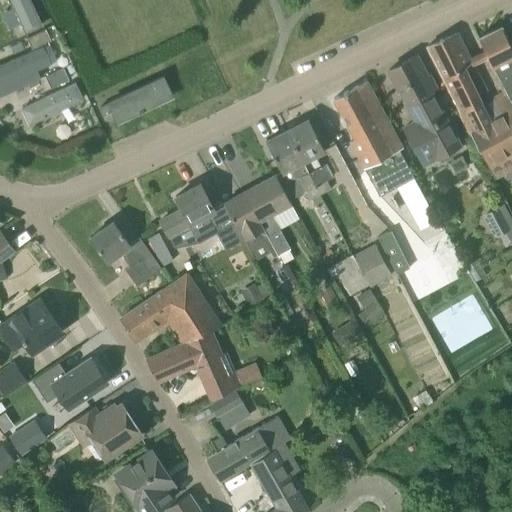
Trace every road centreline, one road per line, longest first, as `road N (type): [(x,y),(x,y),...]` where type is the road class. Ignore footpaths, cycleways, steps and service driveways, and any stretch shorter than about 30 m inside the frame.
road 1 (residential): [(490,0),(111,176),(34,200)]
road 2 (residential): [(219,511),(34,200)]
